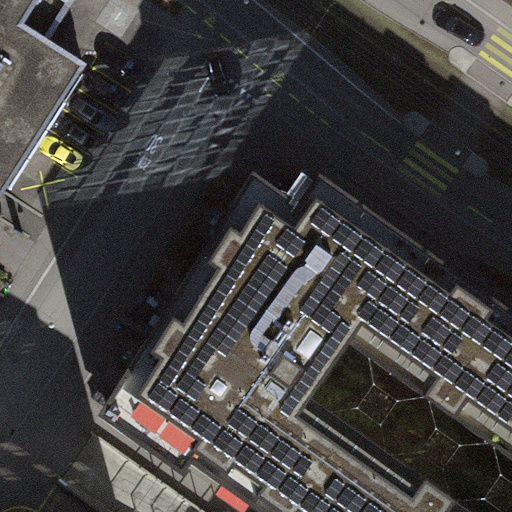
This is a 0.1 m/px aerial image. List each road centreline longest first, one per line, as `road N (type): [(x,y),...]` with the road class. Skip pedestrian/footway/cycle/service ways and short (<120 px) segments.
road 1 (residential): [(0,411),(257,17)]
road 2 (tertiary): [(257,17),(433,167),(511,211)]
road 3 (tertiary): [(511,70),(396,0)]
